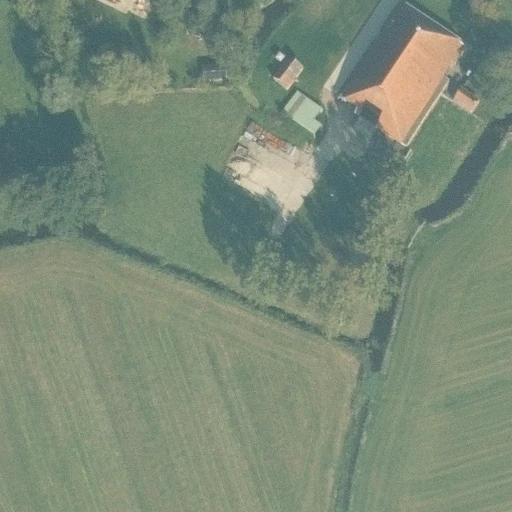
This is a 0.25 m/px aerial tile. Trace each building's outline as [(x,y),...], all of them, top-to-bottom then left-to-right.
[(452,67),(465,48),(401,6),(339,100),(357,111),(354,115),(360,119),(353,129),(369,140),(376,130),(406,149),(448,83),(442,79),(450,66),(452,67)] [(280,64),(284,60),(279,56),(276,61),(280,64)] [(286,91),(302,69),(289,59),(273,81),(286,91)] [(225,65),(203,66),(204,82),(226,80),(225,65)] [(470,115),(478,103),(460,90),(452,102),(470,115)] [(314,139),(321,128),(313,122),(321,111),(296,94),(280,115),(314,139)]
